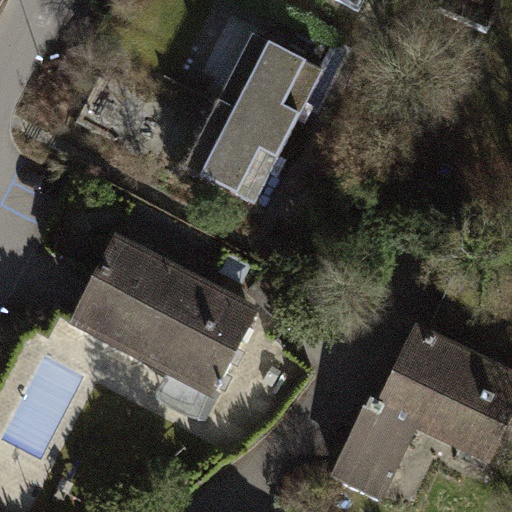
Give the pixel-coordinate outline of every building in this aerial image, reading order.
[(373,0),(321,0),(363,20),(373,0)] [(342,88),(247,39),(212,108),(294,150),(311,117),(323,124),(342,88)] [(294,150),(212,108),(176,177),(269,225),(286,191),(276,185),(294,150)] [(70,333),(217,411),(264,322),(117,244),(70,333)] [(368,413),(333,479),(387,507),(423,438),(491,473),(511,431),(511,379),(419,332),(376,417),(368,413)]
